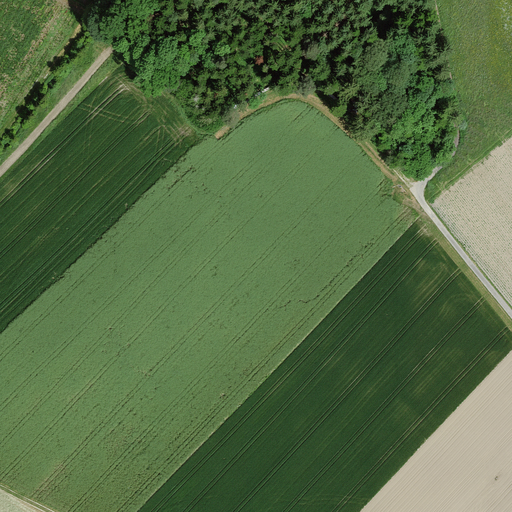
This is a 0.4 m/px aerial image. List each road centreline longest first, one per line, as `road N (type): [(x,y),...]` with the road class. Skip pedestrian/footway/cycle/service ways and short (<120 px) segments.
road 1 (track): [(447,87),(457,140),(412,188),(511,310)]
road 2 (track): [(412,188),(299,95),(297,32)]
